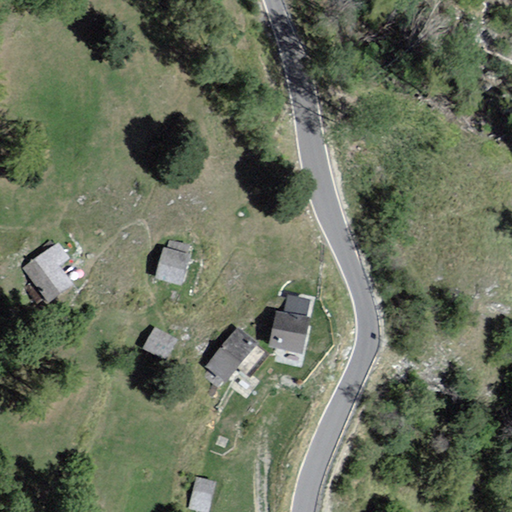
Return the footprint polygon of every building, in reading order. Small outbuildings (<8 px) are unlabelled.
[(57,242),(20,262),(41,300),(66,286),(55,266),(67,259),(57,242)] [(188,257),(159,248),(150,278),(179,287),(188,257)] [(287,292),(286,313),(312,314),(313,294),(287,292)] [(306,317),(273,311),(266,348),(299,354),(306,317)] [(175,336),(153,326),(142,349),(164,359),(175,336)] [(257,351),(234,329),(201,364),(224,386),(257,351)] [(208,511),(215,484),(195,480),(188,511),(193,511),(208,511)]
